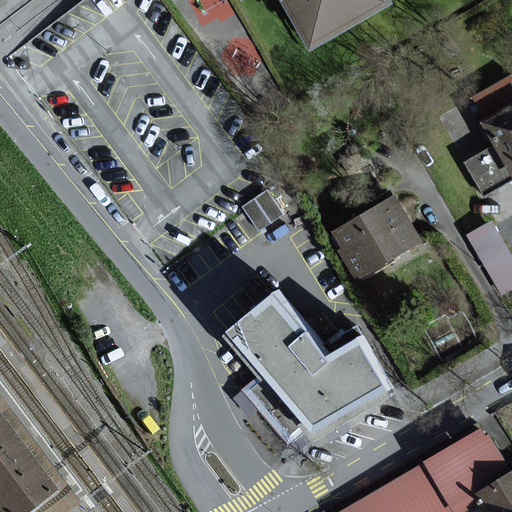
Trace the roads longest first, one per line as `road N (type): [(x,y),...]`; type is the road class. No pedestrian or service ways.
road 1 (unclassified): [(191,366),(173,320),(0,107)]
road 2 (tertiary): [(285,511),(511,379)]
road 3 (unclassified): [(279,511),(221,429),(191,366)]
road 4 (unclassified): [(191,366),(181,430),(218,511)]
